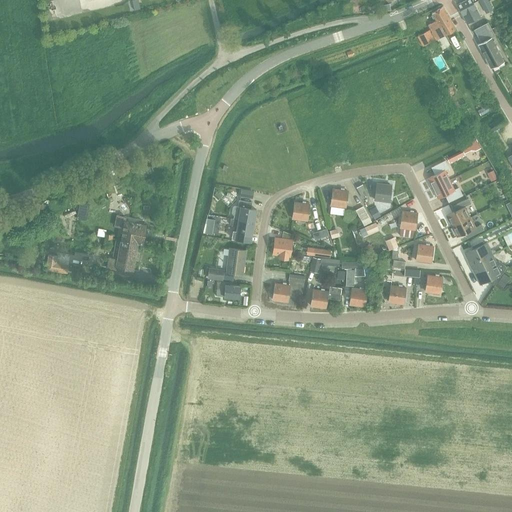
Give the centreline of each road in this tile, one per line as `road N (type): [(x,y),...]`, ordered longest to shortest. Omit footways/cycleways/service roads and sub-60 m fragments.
road 1 (residential): [(255,314),(266,219),(277,199),(349,174),(404,169),(475,312)]
road 2 (tertiary): [(212,115),(281,57),(436,0)]
road 3 (unclassified): [(0,203),(212,115)]
road 4 (residential): [(255,314),(315,320),(475,312)]
road 5 (tertiary): [(136,511),(172,305)]
road 6 (tertiary): [(172,305),(212,115)]
road 7 (residential): [(511,112),(447,0)]
